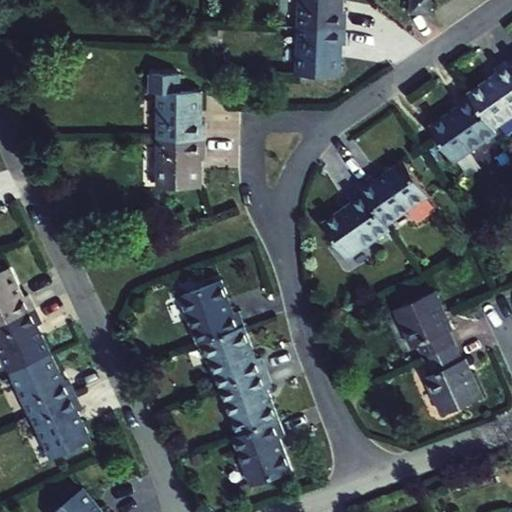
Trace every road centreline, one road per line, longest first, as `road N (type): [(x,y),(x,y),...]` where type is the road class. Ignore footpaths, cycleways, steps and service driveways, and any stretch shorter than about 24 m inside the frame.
road 1 (residential): [(363,480),(300,322),(288,245),(292,182),(323,126),(509,0)]
road 2 (residential): [(176,511),(160,460),(0,124)]
road 3 (residential): [(511,428),(363,480)]
